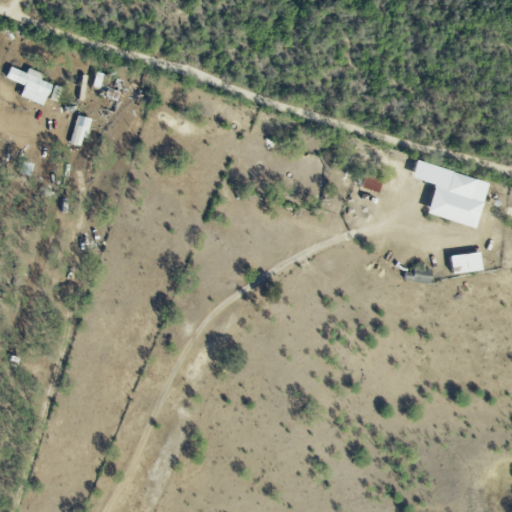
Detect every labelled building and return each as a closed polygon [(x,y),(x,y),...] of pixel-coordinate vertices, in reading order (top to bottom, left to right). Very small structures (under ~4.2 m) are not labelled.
[(18,97),(42,105),(49,85),(38,81),(41,74),(27,68),(25,74),(9,68),(5,78),(23,84),(18,97)] [(88,118),(76,115),(68,144),(81,147),(88,118)] [(440,169),(414,162),(411,176),(436,182),(440,169)] [(474,228),(481,202),(469,199),(475,179),(451,172),(446,191),(433,187),(425,213),(474,228)] [(481,269),(478,252),(448,257),(451,274),(481,269)]
